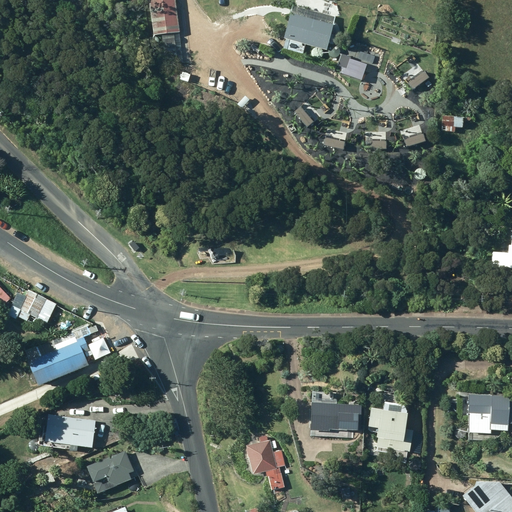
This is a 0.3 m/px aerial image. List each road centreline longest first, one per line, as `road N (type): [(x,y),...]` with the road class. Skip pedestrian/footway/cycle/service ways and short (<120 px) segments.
road 1 (tertiary): [(148,311),(269,327),(511,328)]
road 2 (tertiary): [(148,311),(117,260),(0,142)]
road 3 (tertiary): [(148,311),(165,338),(208,511)]
road 4 (tertiary): [(0,237),(76,283),(148,311)]
